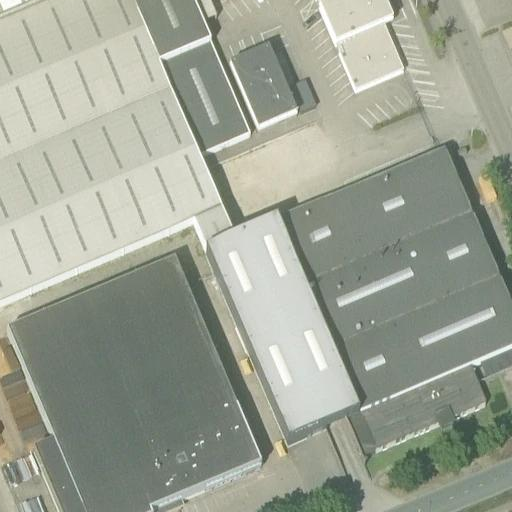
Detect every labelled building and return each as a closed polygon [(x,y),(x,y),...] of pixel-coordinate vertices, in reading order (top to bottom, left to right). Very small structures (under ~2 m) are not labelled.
[(0,0),(0,310),(194,228),(206,257),(234,244),(198,161),(250,138),(195,10),(204,6),(201,0),(313,0),(355,95),(401,76),(403,75),(384,29),(393,25),(381,0),(0,0)] [(211,5),(200,8),(205,24),(216,21),(211,5)] [(269,52),(230,69),(258,134),(297,118),(269,52)] [(511,353),(511,314),(444,156),(438,158),(206,258),(213,275),(288,450),(336,429),(345,425),(361,462),(484,409),(485,408),(485,406),(470,371),(511,353)] [(163,511),(261,471),(184,288),(175,266),(7,337),(53,446),(80,511),(163,511)]
